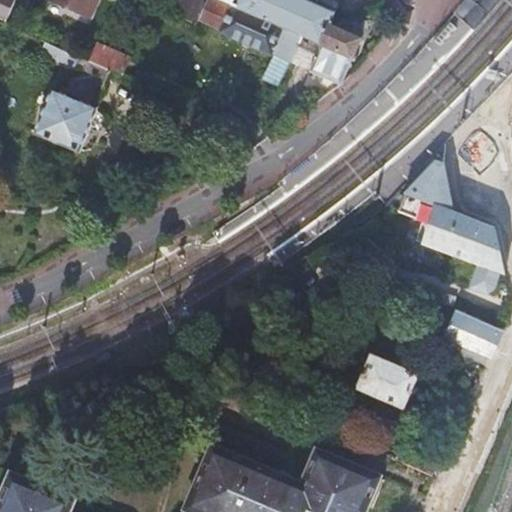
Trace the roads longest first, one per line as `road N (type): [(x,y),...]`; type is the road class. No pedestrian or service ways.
road 1 (residential): [(434,0),(423,22),(356,90),(245,175),(0,304)]
road 2 (residential): [(446,511),(511,363)]
